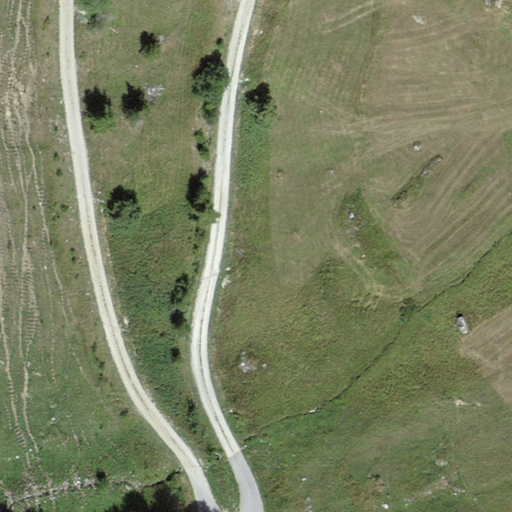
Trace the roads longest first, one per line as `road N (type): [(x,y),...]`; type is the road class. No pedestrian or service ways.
road 1 (track): [(66,0),(71,97),(106,312),(133,385),(192,467),(208,511)]
road 2 (track): [(251,511),(198,348),(228,97),(248,0)]
